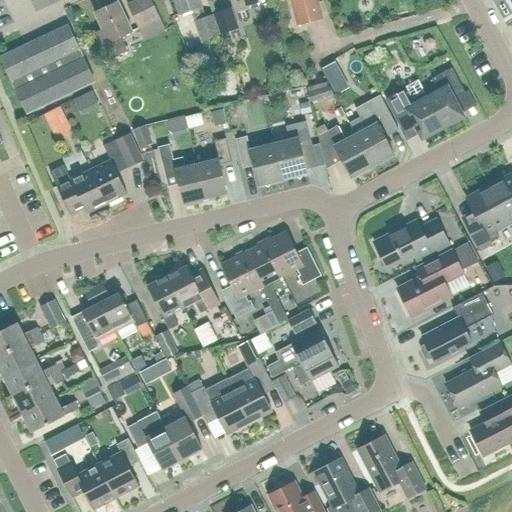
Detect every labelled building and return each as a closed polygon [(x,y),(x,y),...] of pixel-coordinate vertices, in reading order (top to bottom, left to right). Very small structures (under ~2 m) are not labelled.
[(134,0),(127,3),(144,39),(144,40),(166,29),(152,0),(134,0)] [(200,36),(212,32),(213,37),(221,34),(214,13),(206,16),(205,17),(201,6),(203,6),(200,0),(174,0),(179,14),(193,9),(196,20),(195,20),(200,36)] [(291,0),(297,23),(321,17),(317,0),(291,0)] [(107,60),(117,55),(127,51),(120,36),(132,31),(118,1),(95,12),(103,28),(94,32),(107,60)] [(232,7),(214,13),(221,34),(239,28),(232,7)] [(14,79),(18,87),(16,89),(27,112),(95,80),(84,57),(81,58),(77,50),(79,49),(68,25),(0,56),(11,80),(14,79)] [(320,68),(327,82),(341,74),(334,61),(320,68)] [(242,64),(226,65),(228,80),(243,79),(242,64)] [(439,90),(428,96),(427,97),(444,127),(465,116),(455,97),(466,92),(453,67),(433,78),(439,90)] [(309,103),(332,95),(329,86),(306,93),(309,103)] [(413,120),(423,139),(444,127),(427,97),(428,96),(426,92),(413,99),(409,91),(389,101),(402,126),(413,120)] [(395,154),(386,137),(400,129),(381,94),(356,108),(367,129),(357,134),(374,165),(395,154)] [(81,116),(99,107),(94,96),(76,105),(81,116)] [(303,114),(310,112),(308,101),(300,103),(303,114)] [(206,103),(174,113),(178,127),(211,117),(206,103)] [(72,134),(59,106),(45,113),(50,123),(48,124),(57,141),(72,134)] [(289,140),(275,143),(284,178),(308,172),(302,147),(313,145),(307,120),(295,123),(286,124),(289,140)] [(134,128),(141,147),(153,143),(145,124),(134,128)] [(339,125),(319,135),(327,168),(343,159),(353,176),(374,165),(357,134),(347,140),(339,125)] [(118,172),(143,159),(130,133),(103,146),(110,160),(91,169),(108,202),(128,192),(118,172)] [(260,184),(284,178),(275,143),(251,149),(248,135),(236,138),(242,162),(254,159),(260,184)] [(219,159),(198,163),(205,198),(227,193),(221,164),(232,162),(227,138),(215,141),(219,159)] [(168,186),(179,183),(184,203),(205,198),(198,163),(184,166),(182,157),(174,159),(171,142),(158,145),(165,176),(166,176),(168,186)] [(51,171),(58,186),(66,204),(80,197),(87,212),(108,202),(91,169),(71,179),(64,165),(51,171)] [(511,173),(492,184),(511,221),(511,220),(511,173)] [(479,220),(468,226),(481,249),(500,238),(495,230),(511,221),(492,184),(467,198),(479,220)] [(375,241),(388,267),(415,254),(418,261),(450,245),(437,219),(421,227),(418,220),(375,241)] [(287,230),(265,241),(283,276),(298,268),(301,274),(299,275),(304,284),(323,274),(308,246),(298,251),(287,230)] [(288,318),(277,297),(278,297),(274,289),(271,290),(268,284),(283,276),(265,241),(244,252),(262,287),(279,322),(288,318)] [(399,289),(412,314),(452,294),(445,282),(464,272),(453,249),(417,267),(423,277),(399,289)] [(247,295),(262,287),(244,252),(222,263),(233,284),(222,289),(237,317),(256,308),(252,300),(250,301),(247,295)] [(189,264),(169,274),(185,305),(196,299),(202,311),(221,301),(209,276),(198,282),(189,264)] [(168,329),(177,324),(172,313),(174,312),(173,311),(185,305),(169,274),(149,284),(165,316),(163,317),(168,329)] [(103,283),(95,287),(117,330),(135,321),(144,340),(153,335),(147,322),(149,320),(138,299),(127,304),(120,292),(110,297),(103,283)] [(98,340),(117,330),(95,287),(85,292),(93,306),(82,312),(89,324),(79,329),(90,350),(101,345),(98,340)] [(422,349),(426,357),(430,358),(433,357),(436,361),(473,342),(466,328),(494,314),(483,291),(453,306),(459,317),(422,336),(426,344),(423,345),(422,349)] [(65,319),(54,298),(42,305),(53,326),(65,319)] [(318,322),(310,308),(289,319),(296,333),(318,322)] [(216,313),(200,320),(209,338),(224,331),(216,313)] [(0,330),(0,354),(41,334),(37,326),(24,333),(18,321),(0,330)] [(255,331),(264,347),(280,338),(271,322),(255,331)] [(293,366),(331,347),(321,328),(275,352),(280,360),(268,366),(274,376),(293,366)] [(156,335),(166,356),(166,357),(178,351),(168,329),(156,335)] [(0,354),(0,368),(3,376),(37,358),(32,348),(45,341),(41,334),(0,354)] [(486,362),(447,382),(460,408),(503,386),(496,373),(511,364),(500,341),(481,351),(486,362)] [(311,379),(311,380),(340,365),(331,347),(293,366),(302,384),(311,379)] [(108,384),(133,371),(126,356),(100,369),(108,384)] [(250,367),(228,378),(235,390),(251,422),(273,411),(261,388),(274,381),(273,380),(261,357),(248,364),(250,367)] [(43,370),(37,358),(3,376),(13,394),(64,368),(60,359),(55,362),(56,363),(43,370)] [(13,394),(22,412),(56,395),(50,384),(63,378),(59,371),(65,368),(64,368),(13,394)] [(284,374),(273,380),(274,381),(284,402),(296,395),(284,374)] [(199,378),(188,384),(192,392),(203,413),(205,417),(217,411),(229,434),(251,422),(235,390),(228,378),(207,389),(205,386),(203,387),(199,378)] [(354,390),(349,379),(341,383),(346,394),(354,390)] [(108,386),(115,398),(115,399),(124,394),(118,381),(108,386)] [(185,416),(167,426),(183,457),(203,447),(189,420),(200,415),(203,413),(192,392),(188,384),(186,385),(173,392),(185,416)] [(62,407),(56,395),(22,412),(32,431),(78,407),(75,400),(62,407)] [(511,395),(498,403),(503,413),(471,430),(484,455),(511,440),(511,395)] [(136,422),(128,426),(138,446),(149,440),(163,468),(183,457),(167,426),(164,427),(155,410),(135,421),(136,422)] [(427,488),(413,462),(402,467),(385,435),(358,449),(381,491),(400,481),(408,497),(427,488)] [(122,452),(100,464),(116,496),(139,484),(130,466),(141,460),(130,437),(118,444),(122,452)] [(315,471),(332,504),(327,507),(329,511),(378,511),(380,511),(369,488),(360,493),(341,457),(315,471)] [(71,462),(59,469),(73,495),(85,489),(94,508),(116,496),(100,464),(78,475),(71,462)] [(271,495),(279,511),(325,511),(320,502),(309,508),(295,482),(271,495)] [(437,511),(446,511),(434,489),(427,492),(437,511)]
